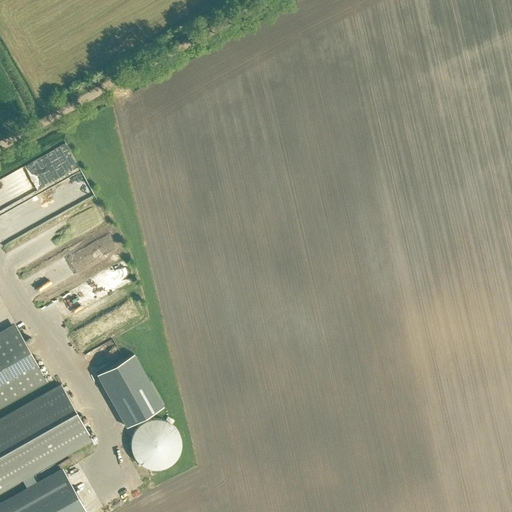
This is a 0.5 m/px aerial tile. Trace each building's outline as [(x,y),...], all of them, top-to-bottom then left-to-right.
[(72,169),(79,165),(71,151),(77,149),(71,138),(59,145),(72,169)] [(0,239),(1,242),(94,198),(81,170),(0,209),(0,239)] [(0,406),(47,381),(14,322),(0,330),(0,406)] [(94,372),(124,425),(161,404),(132,351),(94,372)] [(61,384),(0,418),(0,491),(92,440),(61,384)] [(169,465),(170,465),(172,463),(173,462),(175,461),(176,459),(177,457),(178,456),(179,454),(180,452),(180,450),(181,448),(181,446),(181,444),(181,442),(181,440),(181,438),(180,436),(179,434),(179,433),(178,431),(177,429),(175,428),(174,426),(172,425),(171,423),(169,422),(168,421),(166,420),(164,420),(162,419),(160,419),(158,419),(156,419),(154,419),(152,419),(150,419),(148,420),(146,421),(144,421),(143,422),(141,424),(139,425),(138,426),(137,428),(135,429),(134,431),(133,433),(133,435),(132,436),(131,438),(131,440),(131,442),(131,444),(131,446),(131,448),(132,450),(132,452),(133,454),(134,456),(135,458),(136,459),(137,461),(139,462),(140,463),(142,465),(144,466),(145,467),(147,467),(149,468),(151,468),(153,469),(155,469),(157,469),(159,469),(161,468),(163,468),(165,467),(167,466),(169,465)] [(85,511),(61,469),(0,502),(0,511),(85,511)]
